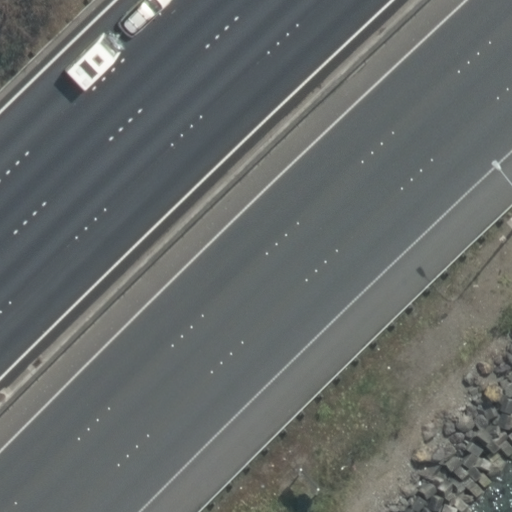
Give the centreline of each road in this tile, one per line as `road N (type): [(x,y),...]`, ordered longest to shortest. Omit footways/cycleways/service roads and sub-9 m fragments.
road 1 (motorway): [(511,27),(405,121),(16,511)]
road 2 (motorway): [(0,324),(326,0)]
